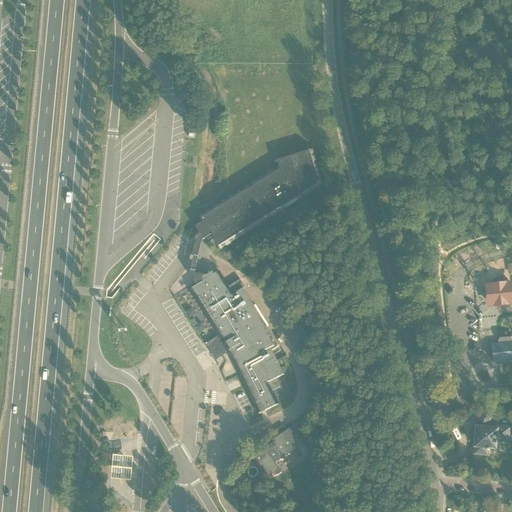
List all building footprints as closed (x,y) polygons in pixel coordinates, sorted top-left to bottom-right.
[(195,39),(203,47),(211,38),(203,31),(195,39)] [(211,236),(220,251),(322,186),(311,151),(275,163),(277,169),(199,218),(201,220),(203,223),(195,228),(200,235),(203,241),(211,236)] [(166,247),(176,254),(179,249),(169,242),(166,247)] [(276,379),(284,375),(275,356),(274,355),(281,350),(279,346),(244,289),(245,288),(240,280),(228,287),(227,288),(217,272),(192,289),(220,335),(219,336),(206,344),(208,348),(216,360),(228,353),(229,352),(235,361),(260,413),(277,405),(270,392),(280,387),(277,380),(276,379)] [(511,286),(511,285),(488,287),(489,295),(493,295),(494,305),(495,305),(499,304),(499,308),(509,307),(509,303),(511,302),(511,286)] [(281,324),(296,348),(308,340),(294,316),(281,324)] [(198,335),(204,330),(199,324),(193,329),(198,335)] [(478,355),(486,354),(485,334),(477,335),(478,355)] [(511,344),(494,346),(496,363),(511,360),(511,344)] [(490,426),(491,415),(478,413),(475,448),(474,455),(487,456),(488,451),(490,451),(490,450),(497,450),(497,443),(509,444),(510,428),(490,426)] [(275,464),(294,453),(304,446),(293,428),(273,440),(275,443),(270,446),(273,451),(268,454),(267,452),(255,459),(268,481),(276,476),(277,477),(281,474),(275,464)] [(120,457),(116,456),(114,480),(118,480),(127,481),(133,482),(135,458),(130,457),(120,457)]
